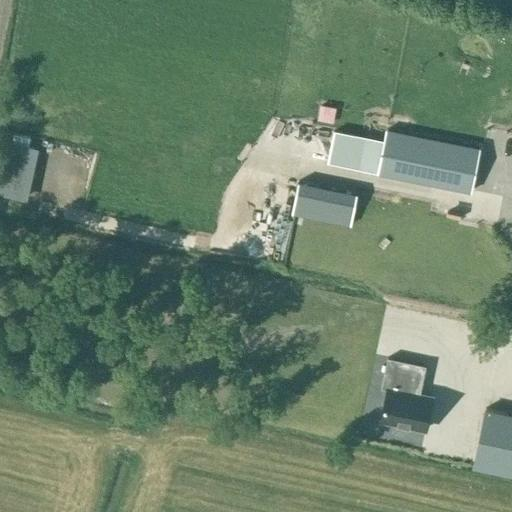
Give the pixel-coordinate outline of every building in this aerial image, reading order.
[(71,91),(72,80),(44,76),(44,75),(18,71),(16,83),(71,91)] [(126,163),(130,118),(108,116),(104,161),(126,163)] [(377,128),(377,120),(354,119),(353,127),(377,128)] [(471,192),(479,147),(386,129),(377,174),(471,192)] [(359,134),(358,167),(376,167),(377,135),(359,134)] [(347,160),(354,161),(360,140),(352,138),(347,160)] [(185,144),(179,177),(202,181),(207,147),(185,144)] [(84,186),(85,162),(75,162),(74,186),(84,186)] [(291,213),(351,225),(357,192),(298,181),(291,213)] [(236,211),(230,236),(250,241),(257,217),(236,211)] [(435,216),(433,228),(468,233),(470,221),(435,216)] [(281,248),(281,260),(303,259),(303,247),(281,248)] [(425,365),(388,357),(381,387),(387,388),(381,419),(425,429),(432,396),(416,393),(418,381),(421,382),(425,365)] [(511,472),(511,413),(486,408),(474,465),(511,472)]
